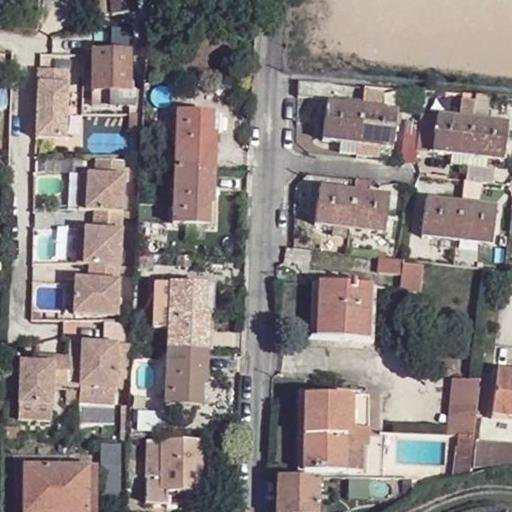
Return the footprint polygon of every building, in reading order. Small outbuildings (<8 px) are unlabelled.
[(95,0),(97,16),(112,15),(110,0),(95,0)] [(110,0),(112,15),(112,17),(137,15),(136,6),(135,0),(110,0)] [(90,54),(75,54),(75,90),(91,90),(91,106),(109,107),(109,108),(128,107),(128,52),(90,53),(90,54)] [(37,57),(37,69),(68,69),(68,57),(37,57)] [(32,71),(34,138),(66,137),(65,71),(32,71)] [(301,85),(301,99),(329,102),(331,86),(301,85)] [(403,166),(418,167),(419,153),(453,156),(488,160),(505,162),(509,126),(487,124),(489,105),(476,103),(477,95),(465,94),(462,120),(423,117),(422,129),(407,128),(403,166)] [(477,95),(476,103),(489,105),(490,97),(477,95)] [(329,107),(325,143),(344,144),(342,154),(359,156),(375,158),(376,149),(395,150),(398,114),(381,112),(364,110),(347,108),(329,107)] [(172,225),(192,225),(192,205),(208,205),(212,205),(214,135),(210,134),(194,134),(194,114),(175,113),(172,225)] [(210,115),(194,114),(194,134),(210,134),(210,115)] [(453,156),(452,166),(469,168),(470,167),(488,169),(488,160),(453,156)] [(79,177),(77,213),(93,213),(111,214),(112,199),(122,199),(123,163),(94,163),(94,178),(79,177)] [(488,169),(470,167),(469,168),(468,183),(490,185),(492,170),(488,169)] [(355,195),(320,191),(316,227),(335,230),(352,231),(368,233),(386,235),(390,199),(355,195)] [(112,199),(111,214),(121,215),(122,199),(112,199)] [(428,202),(423,239),(441,241),(457,242),(474,244),(492,246),(497,211),(462,206),(428,202)] [(207,226),(208,205),(192,205),(192,225),(207,226)] [(77,233),(75,269),(86,270),(109,271),(109,256),(119,256),(121,215),(111,214),(93,213),(92,234),(77,233)] [(109,256),(109,271),(119,271),(119,256),(109,256)] [(424,294),(426,267),(404,265),(405,261),(383,259),(381,276),(403,279),(402,292),(424,294)] [(72,284),(71,318),(107,320),(107,310),(117,309),(119,271),(109,271),(86,270),(85,285),(72,284)] [(314,339),(368,343),(371,275),(353,273),(351,286),(316,283),(314,339)] [(156,284),(153,329),(168,330),(170,285),(156,284)] [(168,330),(166,406),(186,407),(186,385),(202,386),(206,386),(208,312),(204,312),(205,286),(170,285),(168,330)] [(107,310),(107,320),(116,320),(117,309),(107,310)] [(102,326),(101,350),(115,350),(114,383),(123,384),(127,383),(129,326),(102,326)] [(17,368),(16,410),(48,411),(49,391),(65,391),(78,392),(113,393),(123,394),(123,384),(114,383),(115,350),(101,350),(66,348),(66,364),(49,363),(49,369),(36,369),(17,368)] [(511,371),(499,371),(494,416),(511,417),(511,371)] [(473,475),(474,462),(483,378),(455,378),(450,434),(459,435),(457,469),(456,479),(473,475)] [(201,407),(202,386),(186,385),(186,407),(201,407)] [(78,392),(65,391),(64,410),(77,411),(77,408),(113,409),(113,393),(78,392)] [(309,398),(308,438),(350,437),(356,437),(357,397),(337,397),(309,398)] [(357,397),(356,437),(366,437),(372,437),(372,398),(364,397),(357,397)] [(128,411),(118,411),(118,437),(128,437),(128,411)] [(308,438),(307,472),(350,473),(350,467),(350,454),(350,437),(308,438)] [(350,437),(350,454),(366,454),(367,445),(366,437),(356,437),(350,437)] [(147,442),(146,471),(162,471),(162,442),(147,442)] [(162,484),(162,492),(167,492),(202,492),(202,442),(162,442),(162,471),(162,472),(162,484)] [(103,444),(102,466),(121,466),(121,444),(103,444)] [(350,454),(350,467),(366,467),(366,454),(350,454)] [(121,466),(102,466),(102,504),(120,505),(121,466)] [(22,467),(21,511),(86,511),(87,468),(22,467)] [(86,511),(93,511),(94,468),(87,468),(86,511)] [(152,473),(151,483),(162,484),(162,472),(152,473)] [(281,478),(280,511),(319,511),(321,478),(281,478)] [(379,479),(379,491),(404,491),(416,492),(415,483),(414,478),(379,479)] [(351,479),(350,491),(379,491),(379,479),(351,479)] [(146,483),(145,504),(167,505),(167,492),(162,492),(162,484),(151,483),(146,483)]
